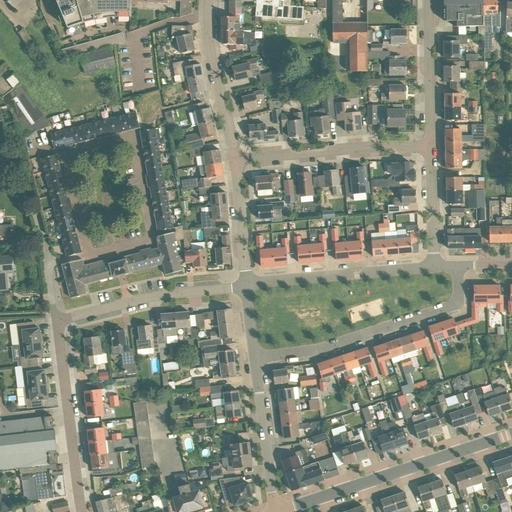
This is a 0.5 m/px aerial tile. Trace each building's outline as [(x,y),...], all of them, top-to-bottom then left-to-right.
[(5,0),(15,8),(21,0),(5,0)] [(56,0),(69,29),(70,28),(77,25),(88,22),(92,21),(96,20),(100,19),(104,18),(108,18),(112,17),(116,17),(121,17),(125,17),(131,17),(131,5),(131,0),(56,0)] [(131,0),(131,5),(138,5),(138,2),(168,3),(168,1),(181,1),(180,18),(192,14),(192,2),(194,2),(193,0),(131,0)] [(257,4),(257,0),(229,0),(230,2),(230,8),(244,8),(244,3),(257,4)] [(257,0),(257,4),(256,22),(262,22),(262,17),(303,21),(304,7),(290,6),(290,0),(257,0)] [(317,0),(318,8),(326,9),(325,0),(317,0)] [(333,0),(333,44),(348,43),(348,72),(368,72),(368,59),(367,51),(367,44),(368,42),(367,31),(367,23),(343,23),(342,3),(346,3),(345,0),(333,0)] [(479,36),(484,36),(483,0),(444,0),(444,8),(445,21),(455,21),(455,27),(479,27),(479,36)] [(483,0),(484,36),(485,51),(485,58),(491,58),(491,51),(492,51),(492,33),(488,33),(488,28),(492,28),(492,26),(499,26),(499,10),(497,10),(497,0),(483,0)] [(222,17),(223,31),(239,31),(239,15),(244,15),(244,8),(230,8),(230,17),(222,17)] [(172,39),(177,38),(191,35),(193,34),(191,26),(192,26),(192,25),(185,26),(172,26),(172,39)] [(406,30),(396,30),(391,30),(391,31),(390,31),(390,38),(391,38),(392,39),(383,39),(383,46),(398,45),(398,44),(406,44),(406,30)] [(223,45),(230,45),(230,51),(243,49),(242,45),(243,45),(243,31),(239,31),(223,31),(223,45)] [(65,59),(125,42),(123,33),(61,50),(65,59)] [(181,54),(195,51),(191,35),(177,38),(181,54)] [(445,58),(460,58),(460,44),(467,44),(467,36),(471,36),(447,36),(447,42),(445,42),(445,58)] [(32,40),(25,44),(28,48),(34,44),(35,43),(32,40)] [(254,47),(250,47),(251,52),(263,51),(262,40),(254,40),(254,47)] [(85,75),(116,67),(111,48),(81,56),(85,75)] [(382,52),(382,51),(367,51),(368,59),(381,59),(381,61),(385,61),(385,75),(394,74),(406,75),(406,74),(408,74),(408,68),(406,68),(406,61),(400,61),(400,57),(390,57),(390,52),(382,52)] [(236,81),(253,77),(251,70),(258,68),(255,58),(242,62),(242,65),(233,67),(236,81)] [(203,78),(201,64),(195,65),(194,59),(172,64),(176,83),(188,81),(203,78)] [(484,62),(469,62),(469,70),(484,70),(484,62)] [(5,125),(14,122),(15,122),(21,138),(51,126),(21,84),(22,83),(16,74),(15,75),(6,63),(0,67),(0,98),(1,98),(6,106),(0,107),(0,109),(3,121),(5,125)] [(451,89),(463,89),(463,81),(460,81),(460,67),(445,67),(445,82),(451,82),(451,89)] [(259,76),(261,84),(274,81),(272,72),(259,76)] [(203,92),(206,91),(203,78),(188,81),(192,101),(204,98),(203,92)] [(406,86),(396,86),(389,86),(389,87),(388,87),(388,92),(389,92),(389,94),(381,94),(381,101),(389,101),(389,102),(398,102),(398,100),(406,100),(406,93),(407,92),(407,88),(406,87),(406,86)] [(445,107),(461,107),(461,94),(463,94),(463,89),(451,89),(451,94),(445,94),(445,107)] [(245,110),(258,107),(257,100),(264,98),(263,91),(248,94),(248,96),(242,98),(245,110)] [(335,118),(333,96),(332,91),(322,92),(323,109),(319,110),(319,111),(311,111),(312,126),(316,126),(316,135),(323,134),(323,135),(328,135),(328,133),(330,133),(328,118),(335,118)] [(272,111),(280,108),(280,101),(269,102),(270,111),(272,111)] [(362,130),(360,113),(352,113),(351,102),(335,104),(337,122),(345,121),(346,132),(362,130)] [(194,105),(196,112),(189,114),(192,126),(192,127),(199,125),(213,121),(210,108),(204,110),(203,103),(194,105)] [(376,105),(368,106),(369,117),(367,118),(368,124),(377,124),(376,105)] [(445,121),(461,120),(461,107),(445,107),(445,121)] [(282,123),(281,114),(280,108),(272,111),(273,124),(282,123)] [(176,130),(172,111),(165,113),(170,132),(176,130)] [(388,117),(387,117),(387,126),(405,126),(405,111),(388,111),(388,117)] [(124,116),(127,130),(140,127),(136,113),(124,116)] [(304,136),(303,126),(302,113),(294,113),(295,121),(288,121),(287,114),(281,114),(282,123),(282,128),(288,127),(289,137),(291,137),(292,138),(295,138),(296,137),(304,136)] [(112,119),(115,134),(127,130),(124,116),(112,119)] [(115,134),(112,119),(99,122),(103,137),(115,134)] [(203,139),(217,136),(213,121),(199,125),(201,132),(186,136),(188,150),(189,149),(205,146),(203,139)] [(87,125),(91,140),(103,137),(99,122),(87,125)] [(279,138),(278,132),(278,131),(267,132),(267,131),(268,131),(268,126),(266,126),(266,124),(249,126),(249,127),(248,128),(249,131),(250,132),(250,139),(258,138),(259,140),(279,138)] [(75,128),(79,143),(91,140),(87,125),(75,128)] [(461,142),(462,142),(462,143),(485,142),(484,125),(472,125),(472,136),(461,136),(461,142)] [(63,131),(66,146),(79,143),(75,128),(63,131)] [(156,129),(141,131),(143,144),(158,142),(156,129)] [(446,143),(461,142),(461,136),(461,129),(445,130),(446,143)] [(66,146),(63,131),(50,134),(54,149),(66,146)] [(158,142),(143,144),(145,157),(160,154),(158,142)] [(446,156),(478,155),(478,150),(462,150),(462,143),(462,142),(461,142),(446,143),(446,156)] [(220,150),(206,152),(205,146),(189,149),(190,158),(204,155),(205,164),(214,163),(215,166),(222,164),(220,150)] [(160,154),(145,157),(147,169),(162,166),(160,154)] [(41,159),(44,171),(59,167),(56,155),(41,159)] [(462,161),(478,160),(478,155),(446,156),(446,169),(462,169),(462,161)] [(215,178),(224,176),(222,164),(215,166),(214,163),(205,164),(205,166),(199,167),(200,176),(201,182),(191,183),(191,188),(198,187),(211,186),(210,180),(215,180),(215,178)] [(394,177),(394,182),(414,181),(414,170),(411,170),(410,163),(399,163),(399,164),(391,164),(391,177),(394,177)] [(162,166),(147,169),(149,181),(164,179),(162,166)] [(44,171),(48,183),(62,179),(59,167),(44,171)] [(368,184),(367,175),(365,175),(364,167),(357,168),(356,167),(353,167),(352,168),(350,169),(352,186),(360,185),(361,192),(368,191),(367,184),(368,184)] [(340,194),(338,170),(331,171),(330,170),(327,170),(326,171),(325,171),(325,176),(318,176),(320,189),(333,187),(333,195),(340,194)] [(299,185),(293,186),(294,195),(295,202),(301,201),(301,198),(314,196),(312,179),(311,179),(311,173),(298,174),(299,185)] [(274,181),(279,181),(278,174),(264,175),(264,177),(256,178),(257,190),(274,189),(274,181)] [(463,177),(446,178),(447,191),(463,190),(468,190),(484,190),(484,179),(478,179),(478,185),(463,185),(463,177)] [(48,183),(51,195),(66,192),(62,179),(48,183)] [(164,179),(149,181),(151,194),(167,191),(164,179)] [(190,188),(189,179),(182,180),(183,188),(190,188)] [(294,195),(293,186),(292,180),(284,181),(286,196),(294,195)] [(226,193),(216,193),(212,194),(211,186),(198,187),(199,189),(200,195),(204,195),(205,202),(203,202),(203,207),(211,207),(227,206),(226,193)] [(401,212),(401,205),(410,205),(410,203),(416,203),(416,190),(401,191),(401,198),(394,198),(394,205),(388,206),(389,213),(401,212)] [(447,191),(447,204),(464,204),(463,196),(463,190),(447,191)] [(469,209),(476,209),(485,208),(484,190),(468,190),(469,209)] [(154,206),(169,203),(167,191),(151,194),(154,206)] [(51,195),(54,208),(69,204),(66,192),(51,195)] [(171,216),(169,203),(154,206),(156,218),(171,216)] [(284,203),(281,203),(273,203),(265,204),(265,206),(258,207),(259,213),(258,214),(258,218),(259,218),(259,219),(272,218),(272,222),(282,221),(281,210),(284,210),(284,203)] [(54,208),(57,220),(72,216),(69,204),(54,208)] [(34,215),(41,213),(39,205),(32,207),(34,215)] [(214,220),(228,219),(227,206),(211,207),(212,212),(201,213),(202,229),(204,229),(215,228),(214,220)] [(485,208),(476,209),(476,221),(485,221),(485,208)] [(451,209),(451,217),(464,216),(464,209),(451,209)] [(323,219),(335,218),(335,211),(322,212),(323,219)] [(60,232),(75,228),(72,216),(57,220),(60,232)] [(171,216),(156,218),(158,231),(173,229),(171,216)] [(502,242),(502,220),(502,218),(496,218),(497,226),(489,227),(490,242),(502,242)] [(502,242),(511,242),(511,219),(502,220),(502,242)] [(0,236),(13,236),(13,225),(0,224),(0,236)] [(420,243),(419,231),(418,225),(405,226),(406,234),(410,234),(411,238),(398,239),(400,255),(412,254),(412,243),(420,243)] [(183,231),(183,230),(182,226),(175,228),(176,232),(156,237),(159,248),(163,264),(179,260),(178,256),(175,242),(184,240),(183,231)] [(60,232),(64,244),(78,240),(75,228),(60,232)] [(215,228),(204,229),(205,237),(220,235),(219,228),(215,228)] [(350,259),(348,243),(339,243),(338,229),(332,229),(334,250),(336,250),(336,260),(350,259)] [(465,249),(464,236),(464,229),(448,229),(448,249),(465,249)] [(481,249),(481,239),(481,229),(472,229),(472,236),(471,236),(471,235),(465,235),(465,236),(464,236),(465,249),(481,249)] [(207,266),(206,249),(192,250),(190,230),(183,230),(183,231),(184,240),(185,255),(185,259),(186,263),(194,262),(194,267),(207,266)] [(364,249),(363,239),(363,232),(357,232),(357,242),(348,243),(350,259),(363,258),(362,249),(364,249)] [(312,262),(311,245),(310,240),(301,241),(300,234),(297,234),(297,237),(295,237),(296,254),(298,254),(299,263),(312,262)] [(327,251),(326,241),(325,234),(319,235),(320,244),(311,245),(312,262),(325,261),(325,251),(327,251)] [(231,248),(230,246),(230,236),(222,236),(223,248),(216,248),(217,265),(219,265),(219,266),(224,266),(224,264),(230,264),(229,256),(231,256),(231,248)] [(275,266),(273,249),(264,250),(263,236),(257,236),(259,258),(261,258),(261,267),(275,266)] [(289,254),(288,244),(287,239),(282,239),(283,248),(273,249),(275,266),(288,265),(287,255),(289,254)] [(387,256),(400,255),(398,239),(385,240),(387,256)] [(82,253),(78,240),(64,244),(67,257),(82,253)] [(373,257),(387,256),(385,240),(372,241),(373,257)] [(150,267),(163,264),(159,248),(146,252),(150,267)] [(136,271),(150,267),(146,252),(132,255),(136,271)] [(0,289),(9,289),(8,274),(14,273),(13,255),(0,256),(0,289)] [(129,273),(129,272),(136,271),(132,255),(125,257),(125,260),(114,263),(118,276),(129,273)] [(87,277),(85,271),(84,265),(82,259),(62,264),(67,282),(87,277)] [(110,264),(109,260),(108,260),(110,265),(85,271),(87,277),(88,283),(113,277),(118,276),(114,263),(110,264)] [(182,271),(180,261),(179,260),(163,264),(166,275),(182,271)] [(84,284),(88,283),(87,277),(67,282),(71,298),(86,294),(84,284)] [(479,322),(478,303),(487,303),(487,286),(474,287),(474,297),(472,297),(472,318),(479,322)] [(503,295),(501,295),(500,286),(487,286),(487,303),(497,303),(497,313),(503,313),(503,295)] [(219,325),(234,323),(232,309),(203,313),(203,314),(196,315),(197,328),(205,327),(204,320),(218,319),(219,325)] [(191,327),(190,322),(189,312),(175,313),(177,329),(184,328),(184,335),(191,335),(191,339),(197,339),(196,326),(191,327)] [(177,329),(175,313),(161,315),(163,329),(157,330),(158,338),(159,344),(167,343),(166,337),(169,336),(169,337),(177,336),(177,329)] [(457,329),(479,322),(472,318),(455,324),(454,319),(441,323),(446,338),(459,334),(457,329)] [(39,329),(34,329),(33,322),(17,324),(20,346),(43,343),(42,334),(40,334),(39,329)] [(232,338),(236,337),(234,323),(219,325),(219,332),(211,333),(211,340),(198,341),(198,348),(233,344),(232,338)] [(439,341),(446,338),(441,323),(429,328),(438,357),(444,355),(439,341)] [(151,326),(139,327),(140,341),(147,340),(148,349),(154,348),(154,353),(160,353),(159,344),(158,338),(153,339),(151,326)] [(129,350),(129,348),(127,338),(125,338),(124,330),(112,332),(114,347),(112,347),(113,356),(121,354),(123,367),(121,367),(122,376),(136,374),(133,349),(129,350)] [(428,344),(427,341),(424,331),(412,335),(414,342),(412,343),(415,350),(416,350),(423,348),(428,362),(434,360),(429,346),(428,344)] [(404,354),(416,350),(415,350),(412,343),(414,342),(412,335),(399,339),(404,354)] [(101,355),(100,347),(99,337),(85,339),(87,356),(85,356),(86,366),(84,367),(85,374),(98,372),(97,364),(107,363),(106,354),(101,355)] [(391,359),(404,354),(399,339),(385,344),(387,351),(389,350),(392,358),(391,358),(391,359)] [(42,352),(44,351),(43,343),(20,346),(22,367),(39,365),(38,358),(43,357),(42,352)] [(384,361),(391,359),(391,358),(392,358),(389,350),(387,351),(385,344),(374,348),(383,377),(389,375),(384,361)] [(233,350),(224,351),(219,352),(218,347),(204,349),(206,360),(219,359),(220,365),(235,363),(233,350)] [(372,361),(368,350),(368,348),(356,352),(358,359),(356,360),(358,367),(368,365),(372,378),(378,376),(373,362),(372,361)] [(190,370),(189,364),(187,363),(187,350),(179,351),(179,355),(180,370),(190,370)] [(343,356),(347,371),(358,367),(356,360),(358,359),(356,352),(343,356)] [(347,384),(351,383),(349,376),(347,371),(343,356),(329,361),(331,368),(333,367),(336,375),(343,372),(347,384)] [(415,372),(410,358),(405,359),(410,373),(411,377),(416,375),(415,372)] [(405,375),(410,373),(405,359),(400,361),(405,375)] [(329,377),(336,375),(333,367),(331,368),(329,361),(318,364),(322,379),(320,380),(321,392),(327,391),(326,383),(330,382),(329,377)] [(214,379),(227,378),(237,377),(235,363),(220,365),(221,372),(213,373),(214,379)] [(45,370),(40,371),(39,365),(22,367),(25,388),(49,384),(47,376),(45,376),(45,370)] [(288,373),(294,372),(294,367),(280,368),(280,370),(274,371),(274,377),(273,378),(274,383),(275,383),(275,384),(289,382),(288,373)] [(301,387),(317,385),(316,376),(300,378),(301,387)] [(196,388),(200,388),(210,387),(209,379),(195,381),(196,388)] [(87,405),(103,403),(101,390),(103,390),(102,381),(86,383),(87,391),(85,392),(87,405)] [(502,396),(496,398),(501,413),(511,408),(511,405),(504,383),(499,384),(501,390),(500,390),(502,396)] [(48,394),(50,393),(49,384),(25,388),(28,409),(44,407),(43,400),(48,399),(48,394)] [(239,391),(230,392),(227,392),(227,385),(210,387),(200,388),(201,396),(211,395),(213,406),(240,403),(239,391)] [(280,402),(299,399),(298,387),(278,390),(280,402)] [(459,404),(461,410),(466,424),(478,420),(476,413),(481,411),(474,390),(468,392),(470,400),(459,404)] [(490,400),(488,394),(482,396),(489,417),(501,413),(496,398),(490,400)] [(398,397),(390,400),(394,413),(402,410),(398,397)] [(281,414),(301,411),(299,399),(280,402),(281,414)] [(309,401),(311,410),(320,409),(319,399),(309,401)] [(466,424),(461,410),(459,404),(454,406),(448,408),(446,402),(440,404),(444,416),(450,414),(454,428),(466,424)] [(10,403),(8,405),(8,408),(11,412),(14,412),(17,410),(17,407),(13,403),(10,403)] [(88,418),(104,416),(103,403),(87,405),(88,418)] [(217,420),(232,418),(242,417),(240,403),(213,406),(213,407),(216,407),(217,420)] [(438,418),(444,416),(440,404),(431,407),(433,413),(430,414),(432,420),(426,422),(431,436),(443,432),(438,418)] [(406,419),(412,417),(408,405),(402,407),(406,419)] [(372,406),(362,410),(366,423),(373,421),(369,409),(372,408),(372,406)] [(283,426),(302,424),(301,411),(281,414),(283,426)] [(423,413),(412,417),(419,440),(431,436),(426,422),(423,413)] [(20,469),(50,465),(58,464),(57,450),(55,430),(54,430),(53,416),(0,422),(0,470),(20,468),(20,469)] [(193,420),(194,429),(195,429),(200,428),(206,428),(205,419),(193,420)] [(396,448),(387,424),(386,420),(379,422),(384,435),(378,437),(383,452),(396,448)] [(408,444),(403,428),(397,430),(394,421),(387,424),(396,448),(408,444)] [(284,439),(300,437),(299,429),(312,427),(312,429),(323,427),(322,422),(302,424),(283,426),(284,439)] [(90,443),(105,441),(104,428),(88,430),(90,443)] [(368,428),(363,430),(367,441),(372,439),(368,428)] [(363,443),(360,435),(355,437),(353,431),(347,433),(356,461),(368,457),(363,443)] [(313,438),(315,444),(328,439),(325,433),(313,438)] [(351,463),(356,461),(347,433),(341,435),(341,434),(333,437),(338,451),(341,450),(343,455),(334,458),(337,467),(345,464),(345,465),(347,464),(347,465),(351,464),(351,463)] [(251,455),(249,442),(240,443),(239,437),(226,439),(227,445),(228,445),(229,451),(231,450),(232,457),(251,455)] [(91,455),(107,453),(105,441),(90,443),(91,455)] [(101,468),(101,474),(116,473),(114,452),(107,453),(91,455),(93,469),(101,468)] [(244,468),(252,467),(251,455),(232,457),(232,458),(222,459),(223,466),(227,466),(228,470),(228,471),(234,470),(234,471),(244,470),(244,468)] [(310,464),(308,458),(299,461),(297,455),(282,461),(286,473),(310,465),(310,464)] [(141,459),(142,465),(142,469),(155,465),(154,457),(141,459)] [(337,467),(334,458),(333,457),(311,465),(310,464),(310,465),(286,473),(292,491),(309,486),(308,485),(340,475),(337,467)] [(511,467),(509,458),(493,463),(498,478),(491,481),(495,494),(496,493),(503,511),(510,509),(503,488),(511,484),(511,467)] [(211,477),(223,476),(222,468),(220,468),(219,462),(213,463),(214,469),(210,469),(211,477)] [(31,501),(44,499),(54,498),(52,477),(51,477),(50,473),(52,473),(52,470),(51,469),(50,465),(20,469),(21,480),(28,479),(31,501)] [(486,482),(484,476),(481,467),(467,471),(472,486),(479,484),(482,491),(486,489),(488,496),(495,494),(491,481),(486,482)] [(472,486),(467,471),(455,476),(462,497),(468,495),(467,491),(473,489),(472,486)] [(250,484),(249,485),(248,483),(241,485),(239,477),(219,480),(222,491),(223,491),(225,497),(232,496),(234,506),(237,505),(237,506),(244,505),(243,503),(253,500),(251,491),(252,491),(250,484)] [(449,501),(445,489),(442,480),(430,484),(435,498),(434,498),(436,505),(449,501)] [(128,484),(116,487),(118,496),(126,494),(130,493),(128,484)] [(213,508),(207,488),(192,493),(189,484),(179,487),(176,488),(179,496),(166,500),(169,511),(205,511),(205,510),(213,508)] [(430,500),(434,498),(435,498),(430,484),(418,488),(425,508),(432,506),(430,500)] [(411,511),(408,502),(405,492),(393,496),(397,511),(411,511)] [(129,506),(126,495),(126,494),(118,496),(96,502),(99,511),(131,511),(132,511),(130,506),(129,506)] [(397,511),(393,496),(381,500),(383,505),(376,508),(377,511),(397,511)] [(163,511),(162,509),(153,511),(152,508),(154,505),(153,500),(147,502),(149,511),(163,511)] [(63,511),(70,511),(68,502),(58,504),(52,505),(53,511),(63,511)] [(137,511),(149,511),(147,502),(142,503),(144,508),(137,510),(137,511)] [(458,505),(460,511),(470,511),(467,502),(458,505)]
